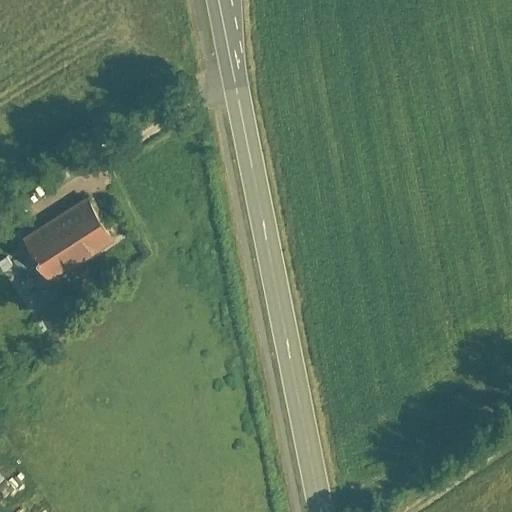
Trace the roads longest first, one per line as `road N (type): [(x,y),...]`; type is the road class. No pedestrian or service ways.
road 1 (secondary): [(320,511),(222,0)]
road 2 (track): [(511,442),(408,511)]
